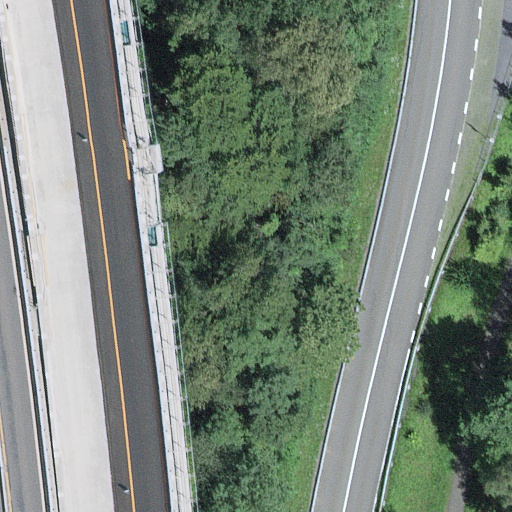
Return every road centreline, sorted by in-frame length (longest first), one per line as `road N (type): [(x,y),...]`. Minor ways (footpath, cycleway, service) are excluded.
road 1 (tertiary): [(451,0),(437,100),(344,511)]
road 2 (motorway): [(113,511),(52,0)]
